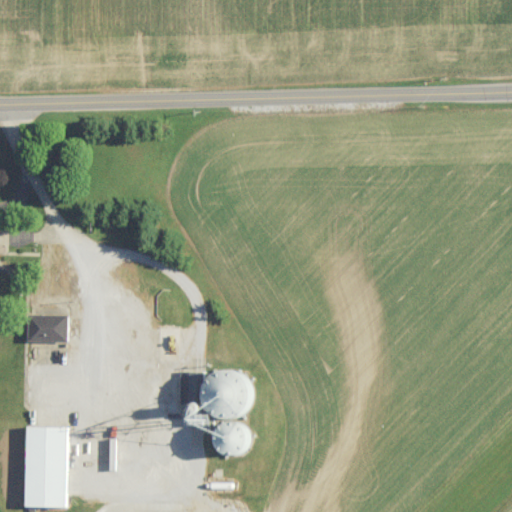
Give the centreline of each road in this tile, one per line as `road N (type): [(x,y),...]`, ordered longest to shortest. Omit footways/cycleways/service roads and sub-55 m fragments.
road 1 (tertiary): [(0,103),(511,87)]
road 2 (residential): [(0,115),(110,319),(146,483)]
